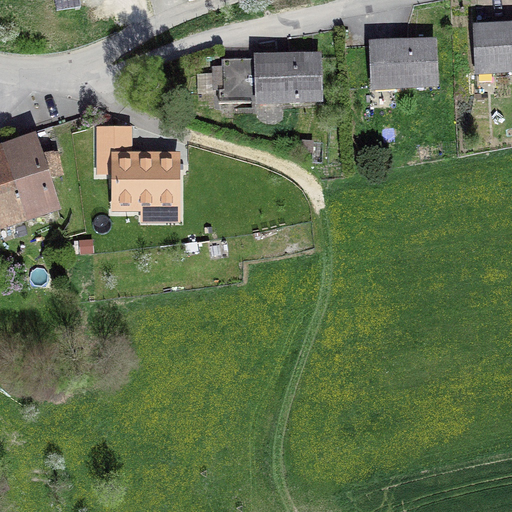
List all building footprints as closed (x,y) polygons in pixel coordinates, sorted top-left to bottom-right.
[(511,28),(477,30),(479,72),(511,69),(511,28)] [(433,42),(372,46),(374,88),(435,86),(433,42)] [(218,91),(219,104),(319,100),(318,58),(222,63),(223,91),(218,91)] [(130,129),(98,129),(98,174),(114,174),(114,209),(145,209),(144,221),(178,221),(178,156),(130,156),(130,129)] [(33,142),(0,152),(0,155),(21,221),(58,209),(45,179),(61,175),(57,154),(39,159),(33,142)] [(0,227),(21,221),(0,155),(0,227)]
